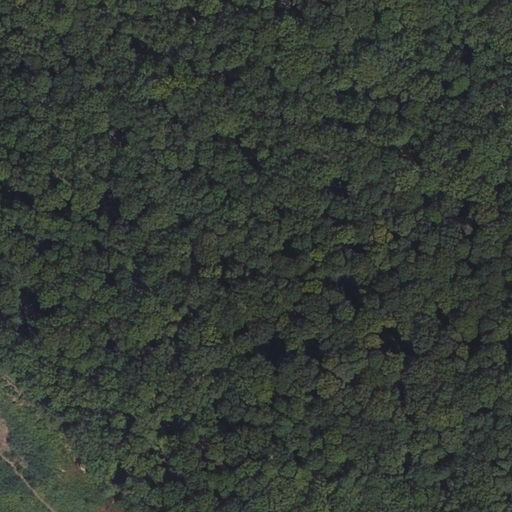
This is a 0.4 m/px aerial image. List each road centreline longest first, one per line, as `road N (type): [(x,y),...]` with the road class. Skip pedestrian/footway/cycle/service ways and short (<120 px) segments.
road 1 (track): [(0,340),(511,26)]
road 2 (track): [(458,511),(511,374)]
